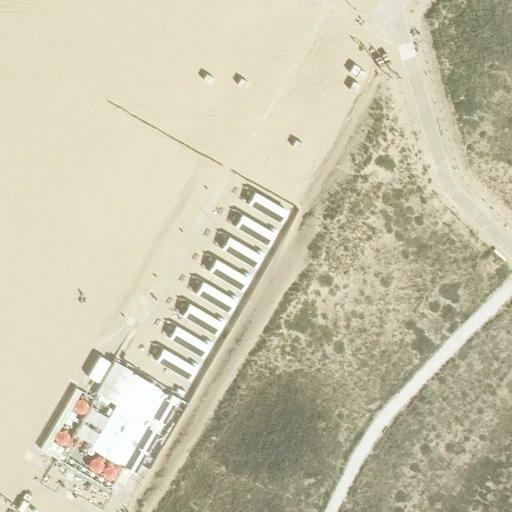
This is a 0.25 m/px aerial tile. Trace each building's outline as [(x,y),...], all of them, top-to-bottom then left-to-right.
[(247,206),(241,216),(276,236),(281,226),(247,206)] [(235,229),(229,238),(264,258),(269,249),(235,229)] [(222,253),(217,262),(251,282),(257,273),(222,253)] [(209,274),(203,283),(238,303),(243,294),(209,274)] [(195,296),(190,306),(224,326),(230,316),(195,296)] [(183,318),(178,328),(212,348),(218,338),(183,318)] [(165,363),(139,349),(103,414),(113,420),(90,461),(125,480),(169,402),(150,391),(165,363)]
